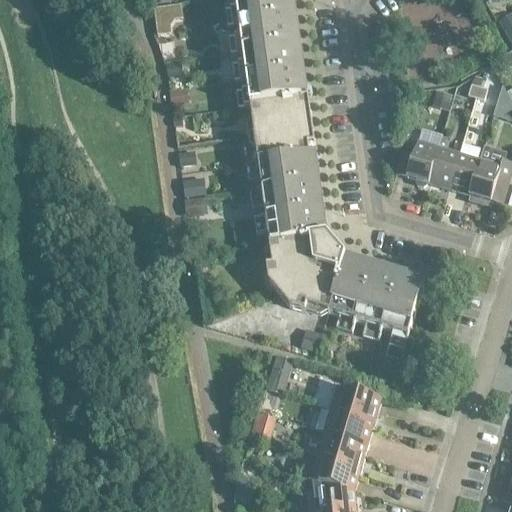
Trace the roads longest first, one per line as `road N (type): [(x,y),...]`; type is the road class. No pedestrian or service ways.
road 1 (residential): [(511,257),(378,217),(350,26),(366,0)]
road 2 (residential): [(438,511),(511,258)]
